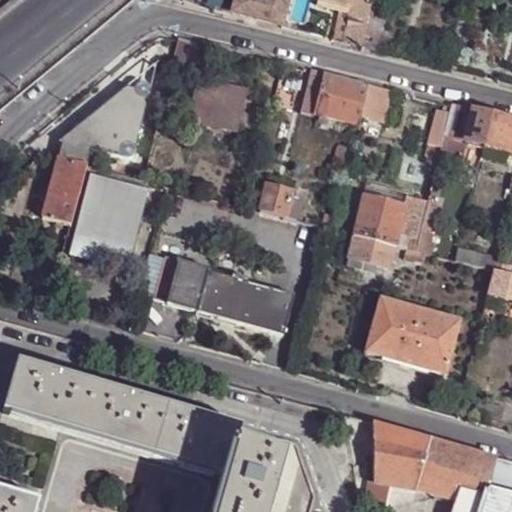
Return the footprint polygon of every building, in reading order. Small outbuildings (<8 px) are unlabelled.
[(280,29),(288,0),(234,0),(229,16),(280,29)] [(373,2),(362,0),(317,0),(315,9),(330,13),(339,15),(332,42),(362,49),(372,5),(373,2)] [(397,38),(381,35),(388,8),(372,5),(362,49),(377,53),(385,48),(394,51),(397,38)] [(199,44),(178,39),(171,70),(191,76),(199,44)] [(449,65),(450,63),(442,61),(441,68),(448,70),(449,65)] [(368,87),(310,72),(299,113),(357,128),(360,118),(368,87)] [(235,129),(244,93),(196,81),(187,117),(235,129)] [(58,144),(54,160),(83,168),(87,151),(122,160),(125,161),(127,160),(130,159),(132,157),(134,153),(149,92),(148,90),(146,89),(145,90),(138,95),(130,86),(58,144)] [(368,87),(360,118),(381,124),(390,92),(368,87)] [(465,142),(484,146),(492,116),(452,107),(444,136),(458,139),(465,142)] [(511,121),(492,116),(484,146),(511,153),(511,121)] [(461,161),(465,142),(458,139),(453,159),(461,161)] [(330,173),(344,177),(351,150),(337,146),(330,173)] [(41,210),(70,218),(83,168),(54,160),(41,210)] [(96,264),(127,273),(147,192),(89,175),(69,256),(96,264)] [(257,211),(295,222),(296,217),(293,216),(297,203),(286,199),(288,193),(263,186),(257,211)] [(360,199),(350,236),(393,247),(402,209),(360,199)] [(415,211),(405,250),(414,253),(420,233),(426,204),(416,201),(414,210),(415,211)] [(426,204),(420,233),(428,234),(435,204),(427,201),(426,204)] [(420,233),(414,253),(425,255),(429,256),(434,236),(428,234),(420,233)] [(393,247),(350,236),(343,267),(366,273),(369,264),(387,268),(393,247)] [(405,250),(403,250),(401,259),(412,262),(413,260),(423,262),(425,255),(414,253),(405,250)] [(454,263),(494,273),(497,260),(457,250),(454,263)] [(324,256),(323,262),(329,264),(331,257),(324,256)] [(282,338),(292,298),(246,286),(247,282),(230,277),(229,281),(205,275),(206,271),(163,259),(151,303),(166,307),(166,308),(215,321),(282,338)] [(488,297),(511,303),(511,277),(494,273),(488,297)] [(445,378),(460,323),(379,302),(364,357),(382,362),(383,359),(399,363),(428,371),(427,374),(445,378)] [(4,415),(224,476),(214,511),(269,511),(284,460),(236,446),(241,428),(17,366),(4,415)] [(420,481),(461,493),(455,507),(452,511),(511,511),(511,462),(372,423),(376,485),(372,483),(365,510),(369,511),(368,511),(385,511),(392,488),(417,495),(420,481)] [(461,493),(420,481),(417,495),(455,507),(461,493)] [(0,511),(34,511),(37,502),(0,491),(0,511)]
